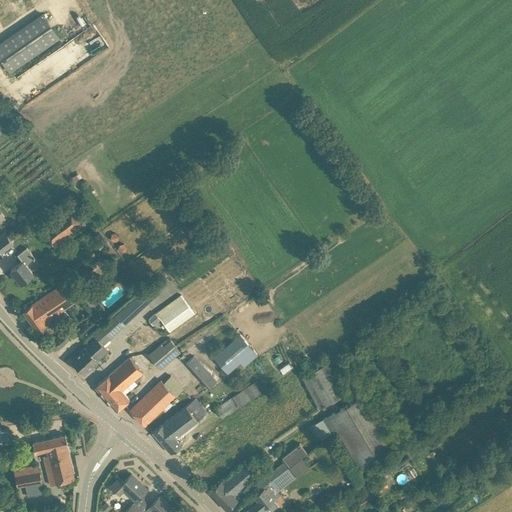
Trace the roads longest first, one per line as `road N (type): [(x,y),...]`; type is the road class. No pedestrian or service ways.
road 1 (secondary): [(125,431),(0,310)]
road 2 (secondary): [(214,511),(125,431)]
